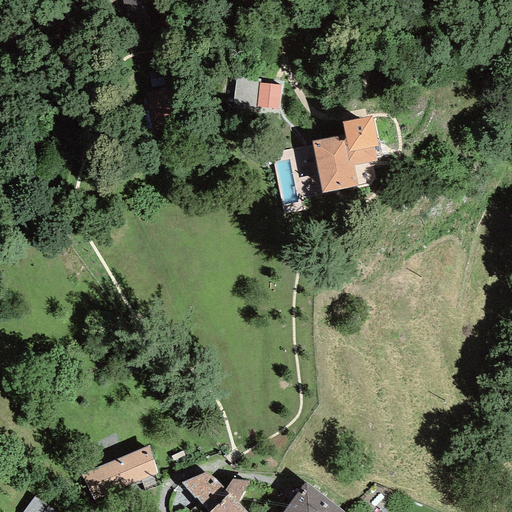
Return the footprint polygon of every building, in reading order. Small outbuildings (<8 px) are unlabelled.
[(257,107),(258,83),(261,83),(260,79),(236,78),(233,105),(257,107)] [(261,83),(258,83),(257,107),(278,108),(279,84),(261,83)] [(170,91),(147,96),(156,145),(179,141),(170,91)] [(312,142),(322,193),(357,186),(353,166),(376,161),(373,147),(378,146),(372,117),(342,122),(346,140),(342,141),(341,136),(312,142)] [(195,265),(196,259),(194,252),(191,246),(186,242),(180,240),(173,239),(167,241),(161,245),(157,250),(155,257),(155,264),(158,270),(162,275),(168,279),(175,280),(182,279),(188,276),(192,271),(195,265)] [(158,471),(147,445),(81,474),(92,500),(158,471)] [(205,473),(181,483),(194,498),(196,498),(208,511),(210,511),(229,494),(225,489),(205,473)] [(229,494),(236,502),(248,482),(231,480),(225,489),(229,494)] [(342,511),(305,483),(282,511),(342,511)] [(58,511),(35,494),(21,511),(58,511)] [(245,511),(236,502),(229,494),(210,511),(245,511)]
